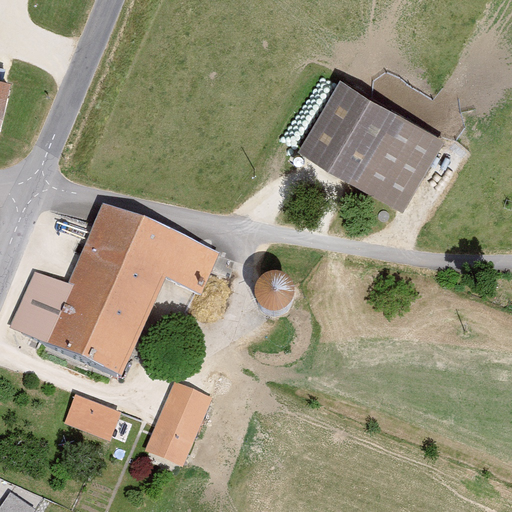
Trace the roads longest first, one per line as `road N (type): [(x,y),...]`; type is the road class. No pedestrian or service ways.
road 1 (residential): [(511,264),(402,259),(31,191)]
road 2 (residential): [(80,78),(31,191)]
